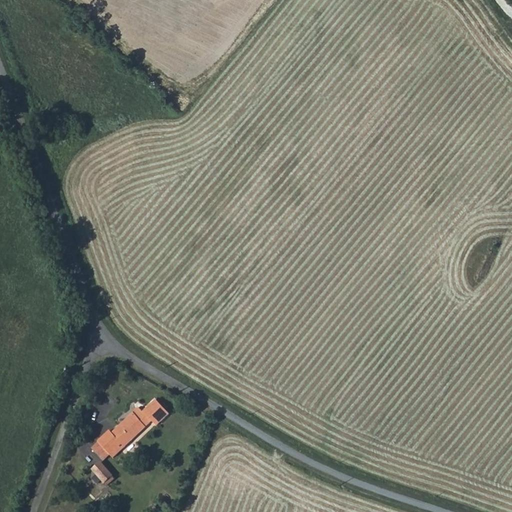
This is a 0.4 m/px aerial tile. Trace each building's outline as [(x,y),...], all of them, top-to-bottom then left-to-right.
[(111,425),(105,431),(120,444),(124,440),(144,422),(147,419),(158,401),(160,397),(154,391),(139,406),(137,405),(114,428),(111,425)] [(124,440),(128,443),(153,417),(156,419),(168,406),(160,397),(158,401),(147,419),(144,422),(124,440)] [(99,437),(100,439),(113,450),(120,444),(105,431),(99,437)] [(109,453),(113,450),(100,439),(94,445),(106,457),(109,453)] [(118,454),(124,448),(120,444),(113,450),(118,454)] [(108,479),(116,472),(103,460),(96,467),(108,479)]
